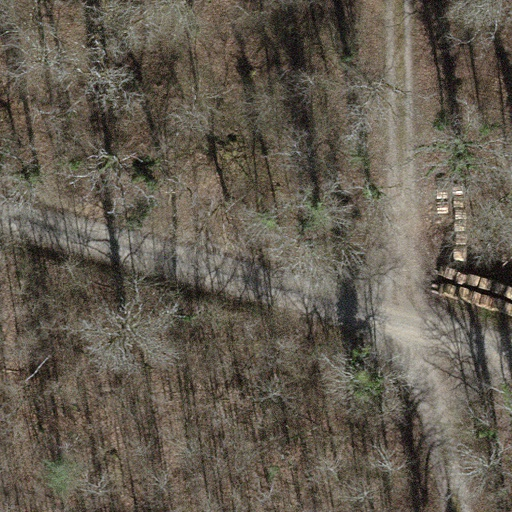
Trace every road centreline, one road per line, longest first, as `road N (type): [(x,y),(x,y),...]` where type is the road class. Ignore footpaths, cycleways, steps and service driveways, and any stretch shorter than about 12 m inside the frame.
road 1 (track): [(464,511),(410,318),(401,0)]
road 2 (track): [(0,215),(410,318)]
